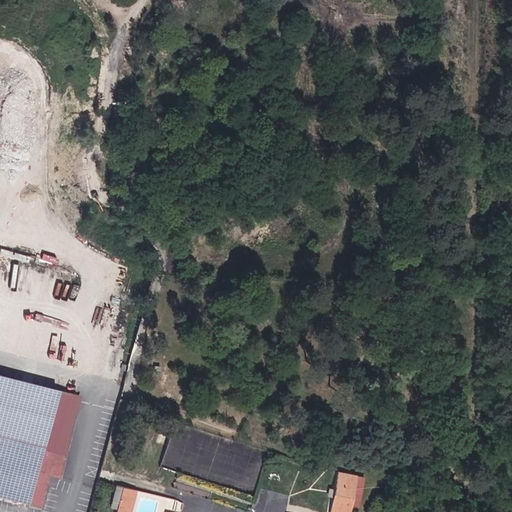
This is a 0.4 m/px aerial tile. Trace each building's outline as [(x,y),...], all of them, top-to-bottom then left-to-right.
[(18,283),(29,285),(33,264),(14,261),(11,276),(19,277),(18,283)] [(144,311),(136,340),(149,343),(157,315),(144,311)] [(145,369),(149,351),(134,348),(124,386),(135,389),(140,368),(145,369)] [(169,369),(163,391),(178,395),(185,374),(169,369)] [(62,477),(65,465),(69,449),(83,397),(0,375),(0,498),(40,509),(49,474),(62,477)] [(172,425),(161,466),(224,484),(225,481),(228,481),(239,444),(172,425)] [(167,443),(170,430),(160,429),(158,441),(167,443)] [(357,474),(338,471),(333,501),(351,504),(357,474)] [(131,511),(137,491),(117,486),(113,502),(119,504),(117,511),(131,511)] [(350,511),(351,504),(333,501),(330,511),(350,511)]
